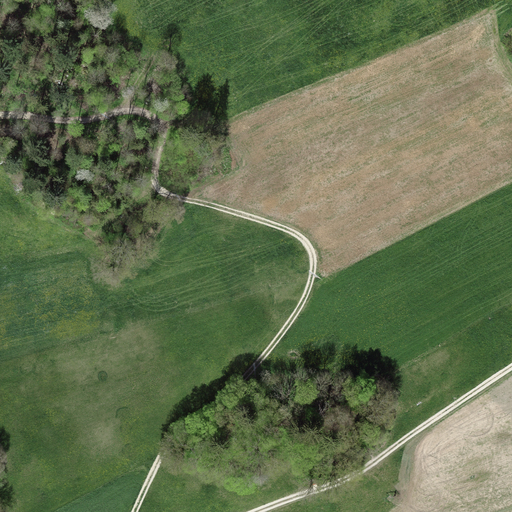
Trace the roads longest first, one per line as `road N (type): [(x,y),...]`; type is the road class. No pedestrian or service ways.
road 1 (track): [(135,511),(168,446),(224,399),(288,326),(309,287),(312,255),(279,226),(164,192),(155,176),(163,128),(153,115),(0,114)]
road 2 (track): [(256,511),(355,472),(511,367)]
